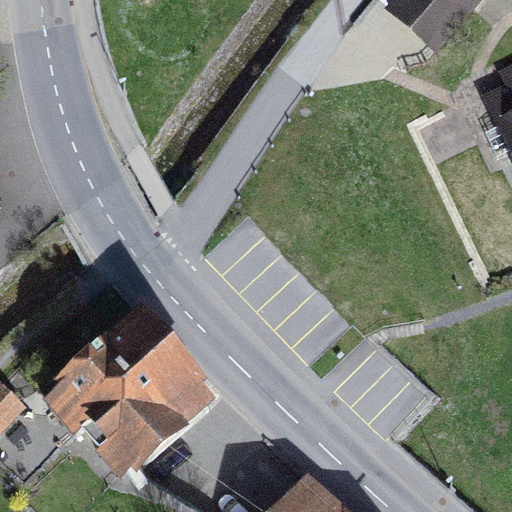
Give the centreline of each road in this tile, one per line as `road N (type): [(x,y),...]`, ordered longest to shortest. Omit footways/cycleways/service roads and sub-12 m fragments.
road 1 (residential): [(153,278),(349,0)]
road 2 (primary): [(391,511),(153,278)]
road 3 (primary): [(153,278),(124,242),(67,132),(39,0)]
road 4 (track): [(131,252),(0,364)]
